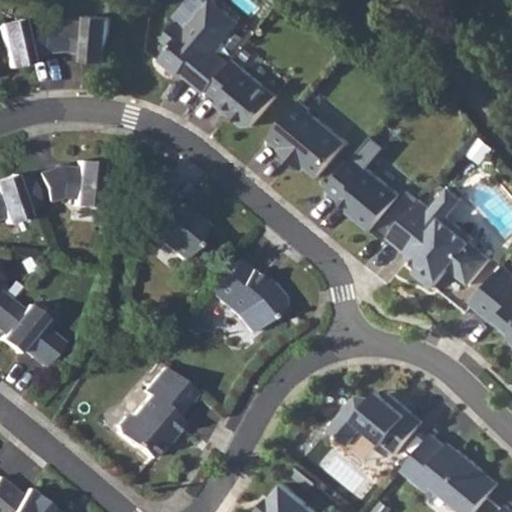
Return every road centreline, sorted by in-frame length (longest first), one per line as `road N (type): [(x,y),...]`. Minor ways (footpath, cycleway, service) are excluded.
road 1 (residential): [(354,342),(332,266),(187,142),(97,110),(0,126)]
road 2 (residential): [(354,342),(280,387),(203,511)]
road 3 (residential): [(511,433),(448,372),(403,350),(354,342)]
road 4 (unclassified): [(402,0),(511,152)]
road 5 (residential): [(0,413),(118,511)]
